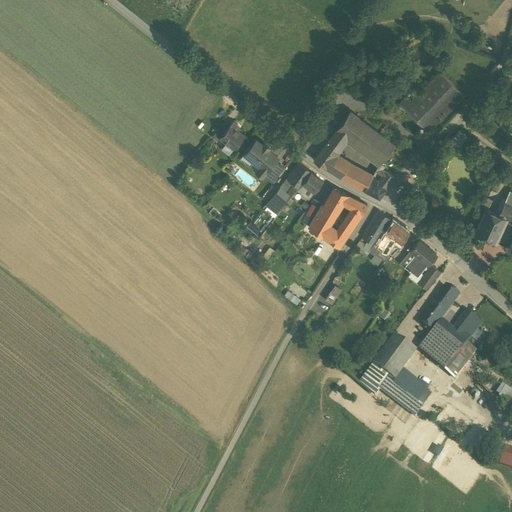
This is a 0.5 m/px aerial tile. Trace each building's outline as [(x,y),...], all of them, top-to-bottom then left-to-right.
[(411,99),(404,108),(428,131),(464,94),(439,70),(411,99)] [(407,95),(399,103),(404,108),(411,99),(407,95)] [(380,133),(350,110),(337,128),(348,136),(367,150),(380,133)] [(244,135),(235,127),(238,124),(233,120),(224,131),(220,136),(220,137),(227,142),(229,140),(235,145),(244,135)] [(224,131),(219,126),(212,135),(217,140),(220,137),(220,136),(224,131)] [(348,136),(337,128),(327,141),(338,149),(348,136)] [(460,130),(451,139),(459,146),(467,138),(460,130)] [(396,144),(380,133),(367,150),(381,161),(396,144)] [(269,146),(264,142),(262,144),(256,139),(245,153),(260,165),(256,170),(263,175),(264,174),(276,159),(278,157),(268,148),(269,146)] [(338,149),(327,141),(314,159),(325,167),(336,153),(338,149)] [(405,154),(397,147),(394,151),(401,158),(405,154)] [(336,153),(325,167),(332,172),(343,157),(336,153)] [(343,157),(332,172),(340,177),(350,162),(343,157)] [(284,165),(276,159),(264,174),(272,180),(284,165)] [(309,169),(299,162),(286,178),(295,184),(297,186),(298,185),(297,185),(309,169)] [(373,174),(350,162),(340,177),(355,185),(364,189),(370,179),(373,174)] [(380,163),(379,164),(375,170),(379,173),(382,169),(385,166),(380,163)] [(311,171),(303,182),(306,185),(314,191),(322,180),(322,181),(323,180),(311,171)] [(385,171),(378,181),(377,183),(386,188),(394,177),(385,171)] [(376,182),(370,179),(364,189),(379,197),(386,188),(377,183),(376,182)] [(295,184),(287,194),(289,196),(290,197),(299,187),(297,186),(295,184)] [(348,195),(334,187),(324,204),(324,205),(338,212),(342,204),(348,195)] [(286,194),(279,188),(274,194),(283,202),(289,196),(287,194),(286,194)] [(303,202),(295,195),(292,200),(299,206),(303,202)] [(355,198),(348,195),(342,204),(350,208),(355,198)] [(367,204),(355,198),(350,208),(355,210),(362,213),(367,204)] [(511,203),(505,200),(499,214),(506,217),(504,221),(507,220),(507,218),(511,220),(511,203)] [(324,204),(322,203),(313,219),(328,228),(330,226),(338,213),(337,213),(338,212),(324,205),(324,204)] [(486,208),(474,233),(494,242),(504,221),(506,217),(499,214),(486,208)] [(355,210),(347,222),(354,226),(362,213),(355,210)] [(379,210),(362,236),(368,240),(372,242),(372,241),(387,216),(379,210)] [(251,218),(245,224),(255,232),(260,226),(251,218)] [(340,232),(330,226),(328,228),(313,219),(309,226),(340,247),(347,236),(340,232)] [(393,220),(386,232),(395,239),(401,243),(409,232),(393,220)] [(347,222),(340,232),(347,236),(354,226),(347,222)] [(378,245),(376,247),(386,253),(395,239),(386,232),(378,245)] [(436,254),(419,239),(399,263),(411,272),(417,277),(428,262),(436,254)] [(452,239),(449,243),(454,248),(458,244),(452,239)] [(378,245),(375,243),(372,241),(372,242),(368,240),(367,243),(368,243),(366,247),(385,260),(389,255),(386,253),(376,247),(378,245)] [(398,261),(389,255),(385,260),(394,266),(398,261)] [(441,271),(428,262),(417,277),(411,272),(409,275),(428,289),(441,271)] [(333,283),(323,298),(331,303),(341,288),(333,283)] [(446,286),(418,322),(430,331),(458,295),(446,286)] [(466,312),(456,324),(472,336),(481,324),(466,312)] [(441,323),(431,335),(457,355),(466,343),(451,332),(441,323)] [(472,336),(456,324),(451,332),(466,343),(472,336)] [(457,355),(431,335),(419,350),(445,370),(457,355)] [(415,418),(433,395),(401,370),(415,352),(394,336),(372,365),(388,378),(379,390),(415,418)] [(475,351),(466,343),(457,355),(445,370),(444,371),(454,378),(475,351)] [(494,396),(509,404),(511,399),(511,391),(500,385),(494,396)] [(438,457),(442,449),(436,446),(432,455),(438,457)] [(511,448),(505,447),(499,466),(511,469),(511,448)]
